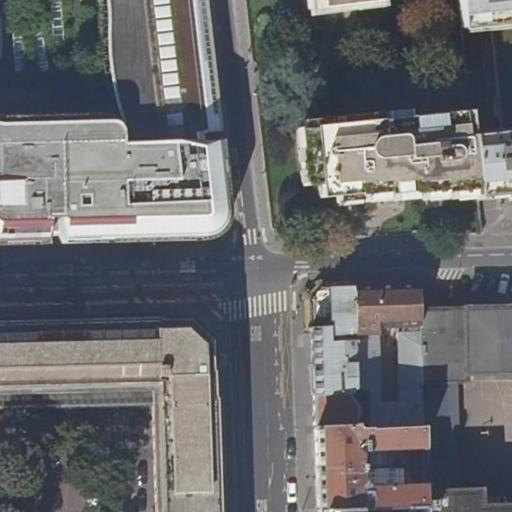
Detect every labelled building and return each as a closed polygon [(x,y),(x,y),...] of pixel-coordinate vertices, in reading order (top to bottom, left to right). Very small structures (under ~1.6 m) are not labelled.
[(0,0),(0,240),(4,240),(4,246),(43,245),(43,235),(59,235),(59,245),(203,241),(211,239),(219,235),(225,228),(228,221),(229,213),(222,145),(203,143),(202,134),(220,130),(212,55),(206,47),(206,43),(210,42),(205,0),(0,0)] [(307,0),(309,10),(346,6),(382,2),(382,0),(307,0)] [(511,22),(511,0),(458,0),(461,27),(490,25),(511,22)] [(511,132),(511,22),(490,25),(501,133),(511,132)] [(441,194),(478,191),(472,136),(470,112),(362,124),(300,131),(306,188),(321,187),(322,197),(355,194),(355,196),(384,193),(384,195),(413,193),(413,194),(441,192),(441,194)] [(511,132),(501,133),(472,136),(478,191),(479,196),(487,196),(511,193),(511,132)] [(353,287),(355,390),(355,391),(369,391),(369,409),(370,414),(370,428),(421,427),(417,311),(416,285),(383,286),(353,287)] [(355,390),(353,287),(335,287),(320,288),(310,299),(311,332),(313,381),(313,396),(347,396),(355,391),(355,390)] [(438,310),(417,311),(421,427),(422,450),(422,467),(423,485),(423,508),(423,511),(511,511),(511,507),(478,509),(477,494),(460,494),(457,383),(465,382),(465,375),(511,373),(511,308),(495,309),(438,310)] [(0,511),(216,511),(213,402),(211,403),(210,374),(209,374),(208,341),(185,319),(163,320),(152,320),(152,318),(91,319),(10,321),(0,321),(0,511)] [(347,396),(313,396),(314,411),(314,427),(358,429),(358,430),(370,429),(370,428),(370,414),(356,414),(356,409),(347,396)] [(421,427),(370,428),(370,429),(358,430),(358,429),(314,427),(315,450),(316,469),(361,468),(361,466),(360,466),(359,453),(356,449),(360,444),(364,443),(365,451),(422,450),(421,427)] [(361,468),(316,469),(316,489),(317,511),(360,509),(402,508),(423,508),(423,485),(367,488),(361,493),(357,488),(360,484),(360,472),(362,472),(361,468)]
